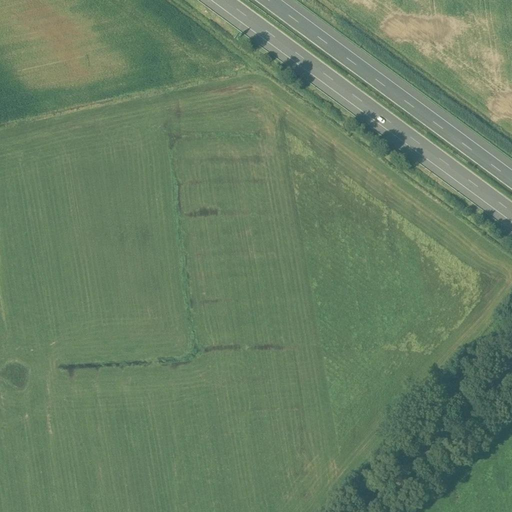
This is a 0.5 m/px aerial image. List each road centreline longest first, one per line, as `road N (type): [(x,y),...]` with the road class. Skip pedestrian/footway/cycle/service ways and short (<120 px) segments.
road 1 (motorway): [(225,0),(511,210)]
road 2 (motorway): [(511,174),(276,0)]
road 3 (unclassified): [(511,369),(362,511)]
